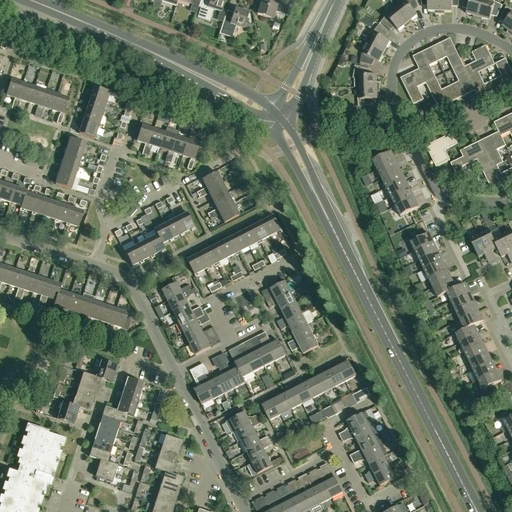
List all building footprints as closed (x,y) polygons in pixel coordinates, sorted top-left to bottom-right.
[(177,0),(178,1),(191,5),(189,12),(196,14),(200,1),(197,0),(177,0)] [(201,6),(197,18),(210,22),(214,10),(221,13),(225,0),(210,0),(208,8),(201,6)] [(295,5),(292,3),(281,0),(277,0),(276,6),(261,1),(257,14),(273,20),(275,12),(288,17),(295,5)] [(407,23),(417,15),(413,11),(418,7),(414,0),(400,0),(394,6),(407,23)] [(440,11),(440,0),(420,0),(422,6),(428,6),(427,11),(440,11)] [(458,0),(440,0),(440,11),(452,12),(452,7),(458,7),(458,0)] [(478,17),(482,0),(463,0),(462,8),(467,9),(466,14),(478,17)] [(502,6),(492,1),(491,0),(482,0),(478,17),(490,21),(491,16),(497,17),(502,6)] [(395,27),(398,31),(407,23),(394,6),(381,22),(390,30),(395,27)] [(511,34),(511,33),(511,10),(506,7),(500,19),(505,22),(502,26),(511,34)] [(224,20),(219,34),(232,38),(236,26),(243,29),(248,13),(235,9),(231,22),(224,20)] [(359,21),(370,26),(374,20),(362,14),(359,21)] [(41,24),(40,26),(55,33),(56,30),(41,24)] [(385,39),(388,34),(378,26),(371,35),(367,43),(369,44),(384,52),(390,41),(385,39)] [(453,70),(463,65),(450,39),(431,48),(438,62),(447,57),(453,70)] [(378,63),(384,52),(369,44),(365,52),(362,51),(360,63),(372,66),(374,61),(378,63)] [(478,73),(479,73),(495,65),(486,46),(472,53),(476,62),(464,68),(469,78),(478,73)] [(430,66),(438,62),(431,48),(413,57),(419,70),(419,69),(426,83),(436,78),(430,66)] [(493,81),(500,95),(511,88),(511,72),(506,59),(495,64),(502,77),(493,81)] [(464,68),(463,65),(453,70),(459,82),(450,86),(457,100),(475,91),(469,78),(464,68)] [(371,70),(359,67),(355,66),(353,78),(354,79),(355,88),(360,88),(377,88),(376,75),(371,76),(371,70)] [(426,83),(419,69),(419,70),(401,79),(414,105),(424,100),(417,87),(426,83)] [(485,85),(479,73),(478,73),(469,78),(475,91),(481,104),(500,95),(493,81),(485,85)] [(457,100),(450,86),(442,90),(436,78),(426,83),(438,109),(457,100)] [(17,102),(23,84),(11,81),(6,96),(15,99),(14,101),(17,102)] [(14,101),(13,105),(19,107),(21,101),(29,104),(34,88),(23,84),(17,102),(14,101)] [(40,109),(45,92),(34,88),(29,104),(37,106),(37,108),(40,109)] [(90,100),(105,105),(108,105),(109,102),(107,102),(109,93),(94,88),(90,100)] [(377,88),(360,88),(360,96),(358,96),(358,107),(360,107),(372,106),(372,100),(377,100),(377,88)] [(37,108),(36,112),(42,114),(44,108),(52,111),(57,96),(45,92),(40,109),(37,108)] [(57,96),(52,111),(60,114),(56,124),(60,125),(69,99),(57,96)] [(103,113),(105,105),(90,100),(86,111),(102,116),(104,117),(105,114),(103,113)] [(99,124),(102,116),(86,111),(83,122),(98,128),(100,128),(101,125),(99,124)] [(347,113),(342,114),(343,126),(361,125),(360,113),(347,113)] [(511,114),(494,123),(499,133),(499,132),(501,137),(501,136),(509,132),(511,137),(511,114)] [(95,136),(98,128),(83,122),(79,134),(96,140),(97,136),(95,136)] [(153,130),(144,127),(141,126),(136,142),(145,145),(145,146),(148,147),(153,130)] [(145,146),(143,150),(150,152),(151,147),(160,149),(165,134),(153,130),(148,147),(145,146)] [(501,136),(501,137),(499,132),(499,133),(480,141),(493,167),(497,166),(503,163),(497,150),(506,146),(501,136)] [(170,155),(176,138),(165,134),(160,149),(168,152),(167,154),(170,155)] [(452,134),(426,147),(436,167),(450,161),(445,150),(457,144),(452,134)] [(66,150),(82,155),(86,143),(68,138),(67,141),(69,142),(66,150)] [(167,154),(166,157),(172,159),(174,154),(182,157),(187,141),(176,138),(170,155),(167,154)] [(187,141),(182,157),(190,159),(187,169),(191,171),(199,145),(187,141)] [(480,141),(460,151),(463,158),(467,165),(477,160),(483,173),(493,167),(480,141)] [(66,150),(64,149),(63,153),(65,153),(63,162),(78,167),(82,155),(66,150)] [(376,172),(396,162),(391,152),(373,161),(377,168),(375,169),(376,172)] [(463,158),(451,164),(454,171),(462,167),(467,165),(463,158)] [(63,162),(61,161),(60,164),(62,165),(59,173),(74,178),(78,167),(63,162)] [(382,180),(400,171),(396,162),(376,172),(377,174),(379,173),(382,180)] [(501,174),(497,166),(493,167),(483,173),(492,191),(511,181),(511,168),(511,169),(501,174)] [(462,167),(454,171),(460,184),(468,180),(462,167)] [(385,190),(405,180),(400,171),(382,180),(385,186),(383,187),(385,190)] [(59,173),(57,172),(56,176),(58,176),(55,185),(75,191),(79,180),(74,178),(59,173)] [(222,184),(219,178),(216,173),(202,180),(206,188),(205,189),(206,192),(222,184)] [(481,175),(476,177),(479,184),(484,182),(481,175)] [(391,198),(409,189),(405,180),(385,190),(386,192),(388,191),(391,198)] [(10,203),(15,188),(3,184),(0,193),(0,202),(1,203),(1,201),(9,203),(10,203)] [(205,189),(201,191),(204,197),(209,194),(213,202),(227,194),(222,184),(206,192),(205,189)] [(25,194),(26,194),(27,192),(15,188),(10,203),(9,203),(9,205),(12,206),(13,204),(21,207),(25,194)] [(394,208),(414,198),(409,189),(391,198),(394,205),(392,206),(394,208)] [(37,198),(26,194),(25,194),(21,207),(19,211),(23,212),(24,210),(32,213),(37,198)] [(217,213),(233,205),(227,194),(213,202),(217,210),(215,210),(217,213)] [(44,217),(49,201),(37,198),(32,213),(31,215),(34,216),(35,214),(43,217),(44,217)] [(414,198),(394,208),(395,211),(397,210),(400,217),(419,208),(414,198)] [(55,220),(60,205),(49,201),(44,217),(43,217),(43,219),(46,220),(47,218),(55,220)] [(66,224),(71,209),(60,205),(55,220),(54,222),(57,223),(58,221),(66,224)] [(215,210),(211,212),(214,218),(220,215),(224,224),(239,216),(233,205),(217,213),(215,210)] [(66,224),(66,226),(69,227),(69,225),(78,228),(83,212),(71,209),(66,224)] [(183,234),(191,230),(192,232),(195,230),(187,214),(175,219),(183,234)] [(263,222),(270,237),(278,232),(279,234),(283,233),(274,216),(263,222)] [(183,234),(175,219),(165,225),(172,239),(180,235),(181,237),(184,236),(183,234)] [(263,240),(270,237),(263,222),(252,228),(261,244),(264,242),(263,240)] [(173,241),(172,239),(165,225),(154,230),(156,236),(157,236),(161,245),(162,245),(169,241),(170,243),(173,241)] [(258,245),(261,244),(252,228),(242,233),(249,247),(257,243),(258,245)] [(493,239),(489,230),(479,235),(492,262),(496,260),(492,251),(497,249),(493,239)] [(511,231),(511,230),(502,235),(511,255),(511,231)] [(241,251),(249,247),(242,233),(231,239),(239,255),(242,253),(241,251)] [(413,253),(434,243),(429,234),(411,243),(414,250),(412,251),(413,253)] [(489,264),(492,262),(479,235),(470,240),(479,258),(484,255),(489,264)] [(511,264),(511,263),(511,255),(502,235),(493,239),(497,249),(501,258),(507,255),(511,264)] [(165,252),(162,245),(161,245),(157,236),(156,236),(146,241),(153,256),(161,252),(162,254),(165,252)] [(236,257),(239,255),(231,239),(220,244),(227,259),(235,255),(236,257)] [(154,257),(153,256),(146,241),(135,247),(142,261),(143,261),(150,257),(151,259),(154,257)] [(420,261),(438,252),(434,243),(413,253),(415,256),(417,255),(420,261)] [(220,263),(227,259),(220,244),(209,250),(218,266),(221,265),(220,263)] [(144,263),(143,261),(142,261),(135,247),(124,252),(131,267),(140,263),(141,264),(144,263)] [(215,267),(218,266),(209,250),(199,255),(206,270),(214,266),(215,267)] [(422,271),(443,261),(438,252),(420,261),(423,268),(421,269),(422,271)] [(198,274),(206,270),(199,255),(188,261),(196,277),(199,275),(198,274)] [(429,280),(447,271),(443,261),(422,271),(424,274),(426,273),(429,280)] [(0,287),(1,284),(10,286),(15,271),(3,267),(0,276),(0,287)] [(20,292),(26,275),(15,271),(10,286),(18,289),(17,291),(20,292)] [(431,290),(452,280),(447,271),(429,280),(432,286),(430,287),(431,290)] [(17,291),(16,295),(22,297),(24,291),(32,294),(37,278),(26,275),(20,292),(17,291)] [(43,299),(49,282),(37,278),(32,294),(41,296),(40,298),(43,299)] [(456,289),(452,280),(431,290),(433,292),(435,291),(438,298),(447,294),(456,289)] [(40,298),(39,302),(45,304),(47,298),(55,301),(59,291),(61,286),(49,282),(43,299),(40,298)] [(268,305),(291,293),(285,282),(270,290),(274,297),(266,301),(268,305)] [(168,302),(191,290),(189,286),(181,290),(178,283),(162,291),(168,302)] [(449,304),(470,294),(465,284),(456,289),(447,294),(450,300),(448,301),(449,304)] [(173,313),(189,305),(185,298),(193,294),(191,290),(168,302),(173,313)] [(70,295),(59,291),(55,301),(53,307),(62,310),(62,311),(65,312),(70,295)] [(281,312),(297,304),(291,293),(268,305),(270,309),(278,305),(281,312)] [(456,312),(474,303),(470,294),(449,304),(451,306),(453,305),(456,312)] [(62,311),(60,315),(66,317),(68,312),(77,314),(82,299),(70,295),(65,312),(62,311)] [(87,320),(93,303),(95,298),(83,295),(82,299),(77,314),(85,317),(84,319),(87,320)] [(155,295),(149,298),(152,304),(158,301),(155,295)] [(84,319),(83,323),(89,325),(91,319),(100,322),(105,306),(93,303),(87,320),(84,319)] [(458,322),(479,312),(474,303),(456,312),(459,319),(457,320),(458,322)] [(279,326),(302,314),(297,304),(281,312),(285,318),(277,322),(279,326)] [(179,324),(202,312),(200,308),(192,312),(189,305),(173,313),(179,324)] [(110,327),(116,310),(105,306),(100,322),(108,324),(107,326),(110,327)] [(107,326),(106,330),(112,332),(114,326),(123,329),(128,314),(116,310),(110,327),(107,326)] [(196,320),(204,316),(207,315),(205,310),(202,312),(179,324),(184,334),(200,327),(196,320)] [(292,333),(308,325),(315,322),(309,311),(302,314),(279,326),(281,331),(289,327),(292,333)] [(474,326),(483,322),(479,312),(458,322),(460,325),(462,324),(465,330),(474,326)] [(290,348),(313,336),(308,325),(292,333),(296,340),(288,344),(290,348)] [(479,335),(474,326),(465,330),(456,334),(459,341),(457,342),(458,345),(479,335)] [(214,328),(211,329),(203,333),(200,327),(184,334),(190,345),(216,332),(214,328)] [(207,342),(215,337),(218,336),(216,332),(190,345),(196,356),(211,348),(207,342)] [(278,341),(271,344),(265,333),(261,335),(275,362),(286,356),(278,341)] [(264,367),(275,362),(261,335),(257,337),(263,349),(256,352),(264,367)] [(465,353),(483,344),(479,335),(458,345),(460,347),(462,347),(465,353)] [(313,336),(290,348),(292,352),(300,348),(304,355),(319,347),(313,336)] [(264,367),(256,352),(250,355),(244,344),(240,346),(253,373),(264,367)] [(467,363),(488,353),(483,344),(465,353),(468,360),(466,361),(467,363)] [(246,376),(253,373),(240,346),(236,348),(242,360),(235,363),(237,368),(238,368),(242,376),(243,378),(246,376)] [(474,371),(492,363),(488,353),(467,363),(469,366),(471,365),(474,371)] [(93,368),(98,369),(115,375),(118,367),(96,359),(93,368)] [(356,377),(356,376),(349,361),(337,367),(342,376),(345,382),(356,377)] [(476,382),(497,372),(492,363),(474,371),(477,378),(475,379),(476,382)] [(210,383),(206,375),(208,374),(203,364),(197,368),(201,377),(213,400),(224,395),(216,379),(210,383)] [(238,368),(237,368),(231,372),(227,364),(223,366),(228,376),(235,389),(246,383),(243,378),(242,376),(238,368)] [(235,389),(228,376),(223,366),(219,368),(223,376),(222,376),(216,379),(224,395),(235,389)] [(345,382),(342,376),(337,367),(327,373),(329,376),(335,388),(345,382)] [(113,384),(115,375),(98,369),(95,377),(95,378),(101,380),(113,384)] [(95,377),(92,376),(79,372),(76,380),(80,382),(99,388),(101,380),(95,378),(95,377)] [(501,381),(499,376),(497,372),(476,382),(478,384),(480,383),(483,390),(501,381)] [(335,388),(329,376),(327,373),(316,378),(324,393),(335,388)] [(202,406),(213,400),(201,377),(197,379),(201,387),(194,391),(202,406)] [(313,399),(324,393),(316,378),(305,384),(313,399)] [(144,384),(127,379),(124,387),(141,393),(144,384)] [(96,396),(99,388),(80,382),(77,390),(96,396)] [(302,404),(313,399),(305,384),(294,389),(302,404)] [(139,401),(141,393),(124,387),(121,395),(139,401)] [(363,399),(370,395),(367,388),(359,392),(363,399)] [(291,410),(302,404),(294,389),(284,395),(291,410)] [(93,404),(96,396),(77,390),(75,398),(93,404)] [(136,409),(139,401),(121,395),(119,403),(136,409)] [(281,415),(291,410),(284,395),(273,400),(281,415)] [(91,413),(93,404),(75,398),(72,406),(79,409),(91,413)] [(270,421),(281,415),(273,400),(262,406),(270,421)] [(342,410),(345,408),(341,401),(331,407),(335,415),(343,412),(342,410)] [(72,406),(62,403),(59,411),(77,417),(79,409),(72,406)] [(133,417),(136,409),(119,403),(116,411),(116,412),(123,414),(133,417)] [(116,412),(116,411),(105,408),(102,416),(121,422),(123,414),(116,412)] [(74,425),(77,417),(59,411),(56,420),(74,425)] [(323,411),(316,414),(320,421),(326,417),(323,411)] [(365,412),(362,414),(347,422),(349,426),(350,429),(345,431),(342,433),(339,435),(341,439),(371,423),(365,412)] [(236,432),(259,420),(257,416),(249,420),(245,413),(226,422),(232,433),(236,432)] [(118,430),(121,422),(102,416),(99,424),(118,430)] [(241,442),(256,435),(253,428),(261,424),(259,420),(236,432),(241,442)] [(371,423),(341,439),(343,443),(347,441),(349,440),(355,437),(356,439),(358,444),(376,434),(371,423)] [(115,438),(118,430),(99,424),(97,432),(115,438)] [(17,473),(12,471),(7,484),(0,506),(0,511),(35,511),(45,484),(42,483),(44,478),(47,479),(48,476),(50,477),(63,438),(44,432),(45,431),(30,426),(17,464),(20,465),(17,473)] [(113,447),(115,438),(97,432),(94,441),(113,447)] [(376,434),(358,444),(361,450),(353,454),(350,456),(352,460),(382,445),(376,434)] [(182,442),(165,436),(160,435),(158,443),(162,445),(180,450),(182,442)] [(247,453),(270,441),(268,437),(260,441),(256,435),(241,442),(247,453)] [(110,455),(113,447),(94,441),(91,449),(110,455)] [(252,464),(267,456),(264,449),(272,445),(270,441),(247,453),(252,464)] [(177,458),(180,450),(162,445),(160,453),(177,458)] [(367,461),(369,465),(384,457),(387,456),(382,445),(352,460),(354,464),(358,463),(360,461),(366,459),(367,461)] [(107,463),(110,455),(91,449),(89,457),(100,461),(107,463)] [(174,467),(177,458),(160,453),(157,461),(174,467)] [(254,477),(258,475),(281,463),(279,459),(271,463),(267,456),(252,464),(248,466),(254,477)] [(367,480),(390,468),(384,457),(369,465),(372,472),(364,476),(367,480)] [(118,466),(107,463),(100,461),(97,469),(115,474),(118,466)] [(172,475),(174,467),(157,461),(154,469),(165,473),(172,475)] [(12,471),(3,468),(0,478),(0,481),(7,484),(12,471)] [(390,468),(367,480),(369,484),(377,480),(380,487),(395,479),(390,468)] [(112,483),(115,474),(97,469),(95,477),(112,483)] [(183,478),(172,475),(165,473),(162,481),(180,487),(183,478)] [(324,484),(332,499),(343,493),(334,476),(329,478),(331,480),(324,484)] [(178,495),(180,487),(162,481),(159,489),(178,495)] [(324,484),(323,481),(319,483),(320,486),(313,489),(321,504),(332,499),(324,484)] [(313,489),(312,487),(308,489),(309,491),(303,495),(302,495),(311,511),(316,511),(323,509),(321,504),(313,489)] [(175,503),(178,495),(159,489),(157,497),(175,503)] [(424,491),(419,494),(420,497),(424,506),(431,503),(426,490),(424,491)] [(311,511),(302,495),(303,495),(301,492),(297,494),(298,497),(292,500),(297,511),(311,511)] [(172,511),(175,503),(157,497),(154,505),(172,511)] [(297,511),(292,500),(291,498),(286,500),(287,502),(281,506),(284,511),(297,511)] [(284,511),(281,506),(280,503),(275,505),(277,508),(270,511),(284,511)] [(432,503),(427,506),(430,511),(433,511),(436,511),(432,503)]
